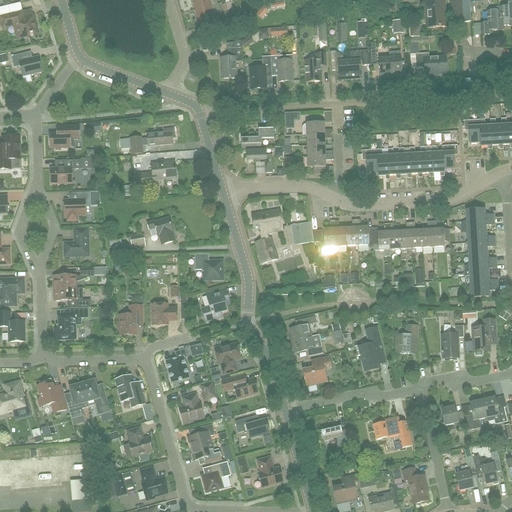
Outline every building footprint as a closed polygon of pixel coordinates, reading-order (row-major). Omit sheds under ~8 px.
[(217,0),(215,0),(214,0),(192,0),(195,11),(219,4),(217,0)] [(234,0),(227,2),(229,10),(231,9),(233,16),(243,13),(241,4),(235,6),(234,1),(234,0)] [(386,13),(387,13),(396,12),(395,3),(407,2),(407,0),(385,0),(386,10),(386,13)] [(455,23),(462,23),(470,23),(468,0),(451,0),(452,12),(454,12),(455,23)] [(426,28),(446,27),(444,1),(425,3),(426,28)] [(499,7),(501,30),(505,30),(504,26),(511,25),(511,16),(511,15),(511,14),(511,2),(507,3),(507,7),(499,7)] [(0,8),(0,18),(2,28),(14,25),(17,39),(37,34),(34,21),(32,22),(32,20),(28,17),(22,19),(19,4),(0,8)] [(224,22),(219,4),(195,11),(200,27),(215,23),(215,24),(224,22)] [(264,19),(273,11),(267,6),(259,14),(264,19)] [(501,30),(499,7),(495,7),(495,11),(487,11),(488,23),(480,24),(473,24),(474,37),(493,36),(492,30),(501,30)] [(225,21),(228,30),(241,26),(239,17),(225,21)] [(406,21),(394,21),(394,34),(406,34),(406,21)] [(338,24),(339,43),(347,42),(346,24),(338,24)] [(412,28),(412,36),(422,37),(422,28),(412,28)] [(415,68),(424,68),(425,75),(447,74),(446,58),(428,59),(428,54),(419,54),(418,45),(428,44),(428,37),(409,39),(409,46),(410,53),(410,55),(415,55),(415,68)] [(243,62),(243,59),(242,42),(227,45),(227,49),(226,49),(226,58),(219,58),(221,79),(236,78),(235,63),(243,62)] [(375,43),(368,44),(369,53),(369,66),(377,65),(375,43)] [(391,77),(389,52),(389,48),(383,49),(384,59),(379,59),(380,78),(391,77)] [(343,61),(343,56),(336,51),(330,52),(331,71),(338,70),(339,80),(350,79),(349,61),(343,61)] [(349,53),(349,61),(350,79),(361,79),(360,66),(363,66),(369,66),(369,53),(362,53),(362,52),(349,53)] [(391,77),(402,76),(400,52),(389,52),(391,77)] [(321,66),(326,66),(326,54),(315,55),(315,61),(304,61),(305,82),(321,82),(321,66)] [(21,55),(11,57),(14,68),(20,67),(23,77),(41,73),(38,58),(22,61),(21,55)] [(280,56),(270,56),(270,57),(270,63),(271,70),(277,69),(277,82),(293,81),(292,60),(280,61),(280,56)] [(261,58),(262,63),(262,68),(249,69),(250,89),(266,88),(265,76),(271,75),(271,70),(270,63),(270,57),(261,58)] [(511,125),(507,126),(506,119),(501,120),(502,126),(503,146),(509,145),(509,149),(511,149),(511,125)] [(491,127),(485,127),(484,120),(479,121),(480,143),(481,147),(488,147),(488,151),(492,150),(492,146),(491,127)] [(502,126),(496,127),(495,120),(490,120),(491,127),(492,146),(498,146),(498,150),(503,150),(503,146),(502,126)] [(480,143),(479,121),(464,121),(465,131),(469,131),(469,143),(480,143)] [(302,135),(306,135),(332,134),(332,130),(324,130),(324,123),(306,124),(303,124),(302,126),(302,128),(302,135)] [(261,147),(260,139),(273,138),(272,126),(258,126),(258,135),(254,135),(254,132),(248,132),(248,135),(241,136),(241,148),(246,148),(261,147)] [(74,140),(79,139),(79,127),(57,128),(57,135),(50,135),(50,149),(74,148),(74,140)] [(163,130),(164,133),(147,134),(147,139),(141,140),(141,138),(130,139),(131,155),(143,154),(142,146),(148,145),(148,147),(172,144),(172,145),(172,138),(174,138),(173,129),(163,130)] [(420,133),(421,148),(421,155),(422,174),(429,173),(429,177),(433,177),(433,173),(432,154),(426,155),(425,147),(424,133),(420,133)] [(306,135),(306,146),(324,145),(324,139),(333,139),(332,134),(306,135)] [(437,134),(425,135),(426,144),(437,144),(437,134)] [(20,169),(19,160),(19,138),(17,138),(15,136),(11,136),(9,138),(3,138),(3,146),(0,146),(0,170),(10,170),(10,169),(20,169)] [(306,146),(307,157),(333,156),(333,152),(325,152),(324,145),(306,146)] [(443,154),(444,169),(454,168),(454,156),(458,155),(457,146),(442,147),(443,154)] [(273,172),(273,169),(272,155),(266,155),(265,147),(261,147),(246,148),(246,160),(254,159),(254,163),(260,162),(260,159),(264,159),(265,173),(273,172)] [(444,169),(443,154),(437,154),(437,147),(431,147),(432,154),(433,173),(440,173),(440,177),(444,177),(444,169)] [(422,174),(421,155),(415,155),(415,148),(410,148),(410,156),(411,174),(418,174),(418,178),(422,178),(422,174)] [(400,175),(399,156),(394,156),(393,149),(388,150),(388,157),(389,176),(396,175),(396,180),(401,179),(400,175)] [(411,174),(410,156),(404,156),(404,149),(399,149),(399,156),(400,175),(407,175),(407,179),(412,179),(411,174)] [(378,172),(376,150),(362,151),(362,161),(366,160),(367,173),(378,172)] [(389,176),(388,157),(383,157),(382,150),(376,150),(378,172),(378,176),(385,176),(385,180),(390,180),(389,176)] [(334,160),(333,156),(307,157),(307,168),(313,168),(313,175),(325,175),(325,168),(325,161),(334,160)] [(72,184),(71,170),(81,169),(80,161),(64,161),(65,169),(50,169),(51,185),(72,184)] [(156,180),(176,178),(174,162),(151,164),(152,174),(136,175),(138,187),(157,185),(156,180)] [(85,216),(85,207),(87,207),(87,201),(90,201),(90,193),(78,194),(78,201),(65,201),(65,216),(67,216),(67,222),(77,221),(77,216),(85,216)] [(294,211),(303,212),(304,203),(288,202),(287,211),(292,211),(291,216),(294,216),(294,211)] [(477,204),(478,210),(466,211),(467,222),(493,221),(493,215),(484,216),(484,210),(483,210),(483,204),(477,204)] [(282,212),(285,222),(291,220),(289,210),(282,212)] [(270,229),(282,227),(280,211),(251,215),(254,232),(260,231),(261,234),(260,235),(262,241),(255,243),(262,265),(278,260),(271,238),(268,239),(267,236),(271,235),(270,229)] [(148,230),(155,229),(157,237),(159,236),(161,245),(175,241),(172,232),(169,218),(154,222),(153,221),(146,223),(148,230)] [(352,228),(346,229),(347,247),(357,246),(356,220),(351,221),(352,228)] [(360,220),(356,220),(357,246),(373,245),(372,229),(368,229),(367,227),(361,228),(360,220)] [(338,221),(334,222),(336,247),(347,247),(346,229),(339,229),(338,221)] [(493,221),(467,222),(467,233),(486,232),(485,226),(494,226),(493,221)] [(336,254),(336,247),(334,222),(330,222),(330,230),(323,230),(323,231),(317,231),(318,242),(320,242),(320,255),(336,254)] [(428,231),(421,231),(422,249),(433,248),(432,222),(427,222),(428,231)] [(436,222),(432,222),(433,248),(444,247),(444,243),(450,242),(449,229),(443,230),(443,229),(436,230),(436,222)] [(310,223),(291,226),(294,245),(312,243),(310,226),(310,223)] [(415,249),(422,249),(421,231),(415,231),(415,223),(410,224),(412,255),(416,255),(415,249)] [(390,251),(401,250),(400,232),(393,233),(393,224),(388,225),(390,251)] [(406,232),(400,232),(401,250),(401,253),(408,253),(408,256),(412,255),(410,224),(406,224),(406,232)] [(378,228),(372,229),(373,245),(374,245),(374,252),(384,251),(384,257),(390,257),(390,251),(388,225),(384,225),(384,233),(378,234),(378,228)] [(64,244),(64,257),(84,257),(84,252),(88,252),(88,229),(74,230),(74,243),(64,244)] [(486,232),(467,233),(468,244),(495,242),(494,237),(486,237),(486,232)] [(146,247),(145,245),(143,235),(130,237),(131,247),(134,247),(134,249),(146,247)] [(495,242),(468,244),(469,255),(487,254),(486,248),(495,247),(495,242)] [(0,264),(9,264),(9,250),(0,250),(0,246),(0,264)] [(209,262),(208,254),(194,255),(195,271),(201,271),(204,273),(204,281),(222,281),(222,262),(209,262)] [(487,254),(469,255),(470,266),(496,264),(496,259),(487,260),(487,254)] [(496,264),(470,266),(470,277),(488,276),(488,270),(497,269),(496,264)] [(76,289),(75,282),(78,282),(86,279),(86,276),(93,276),(93,269),(80,269),(80,276),(53,277),(54,289),(76,289)] [(488,276),(470,277),(471,288),(498,286),(498,281),(488,281),(488,276)] [(0,306),(16,306),(15,294),(24,294),(23,284),(18,279),(0,280),(0,292),(0,291),(0,306)] [(322,289),(335,288),(335,280),(325,280),(322,281),(322,289)] [(498,286),(471,288),(472,299),(490,298),(489,292),(498,291),(498,286)] [(78,301),(78,309),(90,308),(90,301),(83,301),(83,289),(76,289),(54,289),(54,302),(78,301)] [(209,308),(202,310),(205,323),(221,318),(220,313),(226,311),(225,305),(229,304),(225,289),(206,295),(209,308)] [(167,305),(152,305),(152,326),(167,326),(167,323),(169,321),(177,321),(176,309),(167,309),(167,305)] [(120,316),(120,336),(135,335),(135,319),(142,319),(142,307),(129,307),(129,316),(120,316)] [(55,339),(74,339),(74,326),(81,325),(81,319),(88,319),(88,311),(70,311),(70,318),(59,319),(59,329),(55,329),(55,339)] [(462,320),(463,320),(467,319),(467,318),(476,317),(476,311),(462,312),(462,320)] [(10,312),(0,312),(0,327),(8,328),(8,342),(25,342),(24,322),(10,322),(10,312)] [(292,342),(312,337),(309,325),(316,323),(315,317),(300,320),(302,326),(289,329),(292,342)] [(497,345),(496,336),(495,321),(484,322),(484,329),(473,330),(474,353),(476,353),(476,354),(476,356),(477,357),(482,357),(483,355),(483,353),(483,352),(490,352),(490,346),(497,345)] [(418,327),(406,326),(406,336),(395,335),(394,354),(410,355),(417,355),(418,340),(418,327)] [(458,339),(464,338),(464,327),(456,327),(456,335),(442,336),(443,360),(459,359),(458,339)] [(368,330),(372,345),(358,348),(364,372),(380,369),(376,351),(383,350),(377,328),(368,330)] [(333,334),(334,341),(336,347),(344,345),(342,339),(341,332),(333,334)] [(312,337),(292,342),(295,353),(307,350),(308,357),(323,354),(321,347),(314,349),(312,337)] [(192,358),(203,355),(201,344),(189,348),(192,358)] [(233,361),(240,359),(236,345),(222,348),(222,347),(214,349),(219,365),(220,364),(223,375),(236,372),(233,361)] [(175,353),(176,359),(165,362),(171,383),(189,378),(183,359),(186,358),(184,351),(175,353)] [(324,370),(332,369),(329,357),(313,361),(315,367),(303,370),(307,387),(327,382),(324,370)] [(130,377),(116,381),(121,402),(130,400),(132,408),(143,405),(138,384),(132,385),(130,377)] [(39,408),(51,404),(53,414),(66,410),(59,386),(53,388),(51,379),(39,383),(40,385),(37,386),(40,398),(37,399),(39,408)] [(235,384),(233,379),(222,382),(224,392),(234,389),(237,400),(257,394),(256,389),(257,386),(256,382),(254,381),(253,379),(235,384)] [(93,401),(98,416),(110,412),(105,393),(98,395),(94,380),(87,381),(86,383),(82,384),(87,403),(87,402),(93,401)] [(7,394),(0,395),(0,414),(14,411),(13,408),(25,405),(19,382),(5,386),(7,394)] [(66,404),(71,419),(83,416),(82,410),(88,408),(87,402),(87,403),(82,384),(77,386),(75,385),(69,387),(73,402),(66,404)] [(211,384),(201,387),(203,395),(202,396),(204,402),(208,401),(208,399),(215,397),(211,384)] [(198,404),(195,394),(188,396),(189,397),(183,399),(185,408),(179,409),(183,425),(192,423),(191,421),(203,418),(199,404),(198,404)] [(488,424),(495,422),(496,425),(508,423),(505,408),(498,410),(495,398),(483,401),(487,420),(488,420),(488,424)] [(487,420),(483,401),(470,403),(473,415),(466,416),(469,431),(481,429),(480,422),(487,420)] [(455,430),(466,428),(463,416),(457,417),(455,406),(442,409),(445,426),(454,424),(455,430)] [(111,412),(103,415),(105,421),(113,419),(111,412)] [(248,433),(250,439),(268,434),(265,421),(252,425),(250,418),(235,422),(238,434),(243,432),(244,434),(248,433)] [(396,450),(412,446),(406,422),(397,424),(396,420),(373,425),(376,440),(393,437),(396,450)] [(339,448),(350,446),(347,430),(341,431),(339,422),(319,426),(323,441),(337,438),(339,448)] [(209,437),(214,436),(212,425),(197,429),(198,435),(187,438),(188,444),(190,444),(191,450),(211,444),(209,437)] [(52,427),(44,429),(46,437),(54,435),(52,427)] [(36,438),(43,436),(41,429),(34,431),(36,438)] [(126,459),(152,452),(149,438),(143,440),(139,429),(127,432),(131,444),(123,446),(126,459)] [(266,438),(270,448),(276,445),(271,435),(266,438)] [(213,451),(211,444),(191,450),(193,455),(191,456),(193,462),(205,459),(206,464),(221,460),(218,450),(213,451)] [(85,502),(81,454),(0,460),(0,487),(12,487),(12,491),(64,487),(64,481),(72,481),(74,502),(85,502)] [(485,486),(499,483),(495,464),(487,466),(485,459),(480,460),(478,455),(472,457),(475,469),(481,467),(485,486)] [(475,469),(472,457),(465,458),(467,466),(461,468),(462,474),(456,475),(460,492),(474,488),(471,474),(476,473),(475,469)] [(258,475),(262,488),(282,483),(278,469),(273,471),(270,458),(257,462),(261,474),(258,475)] [(227,463),(212,467),(213,473),(200,476),(205,494),(223,489),(220,479),(231,476),(227,463)] [(240,466),(243,475),(250,473),(247,463),(240,466)] [(142,485),(146,501),(154,498),(154,497),(167,493),(163,479),(155,481),(152,469),(140,472),(144,484),(142,485)] [(413,504),(429,501),(426,486),(427,485),(425,476),(416,478),(414,469),(403,472),(405,481),(408,481),(413,504)] [(116,496),(116,498),(127,495),(127,494),(136,492),(130,473),(122,475),(121,474),(110,477),(112,484),(110,484),(106,485),(110,497),(111,497),(116,496)] [(354,490),(360,489),(357,475),(343,478),(344,485),(333,488),(336,505),(356,500),(354,490)] [(392,502),(398,501),(395,487),(389,489),(390,494),(368,499),(371,511),(388,511),(394,511),(392,502)] [(47,490),(48,497),(58,495),(57,489),(47,490)]
